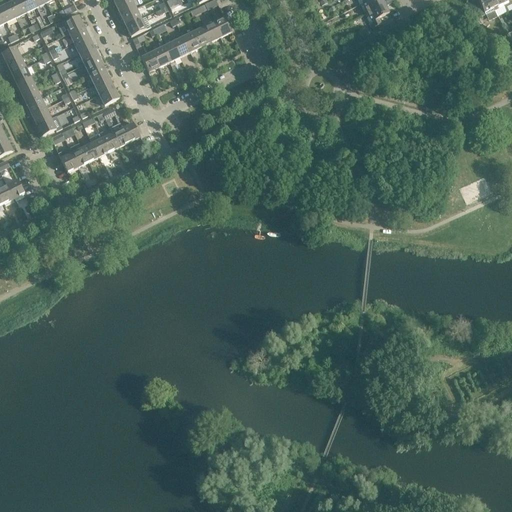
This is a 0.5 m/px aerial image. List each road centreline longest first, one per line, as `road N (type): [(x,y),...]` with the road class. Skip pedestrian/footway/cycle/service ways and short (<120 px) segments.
road 1 (residential): [(0,244),(168,163),(151,117)]
road 2 (residential): [(151,117),(93,0)]
